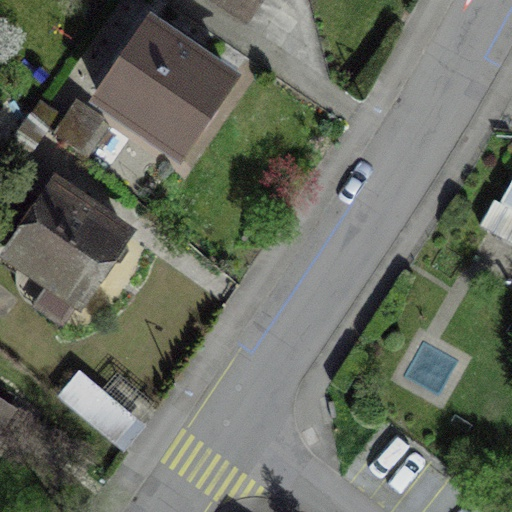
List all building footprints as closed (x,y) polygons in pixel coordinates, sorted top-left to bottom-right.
[(255,0),(211,0),(242,20),(255,0)] [(230,78),(151,24),(100,99),(179,152),(230,78)] [(494,201),(480,225),(511,242),(511,183),(500,204),(494,201)] [(125,232),(56,186),(10,254),(79,300),(125,232)] [(79,375),(61,397),(122,446),(140,425),(79,375)] [(0,424),(11,408),(0,400),(0,424)]
